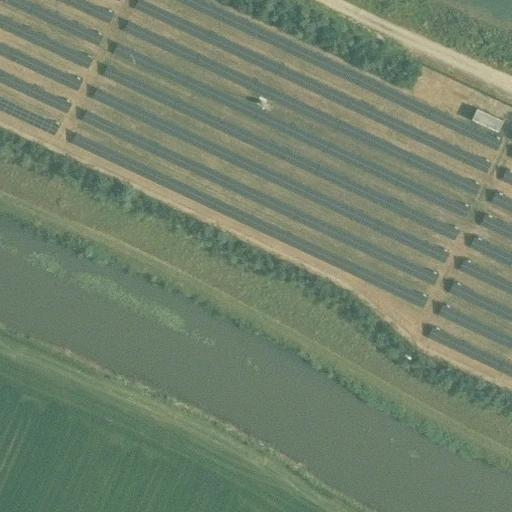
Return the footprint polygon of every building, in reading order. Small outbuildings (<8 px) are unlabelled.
[(84,0),(80,9),(108,23),(114,11),(91,0),(84,0)] [(158,43),(162,34),(129,18),(125,27),(158,43)] [(60,41),(54,53),(87,69),(93,57),(60,41)] [(119,42),(114,52),(145,66),(150,55),(119,42)] [(103,77),(137,91),(142,79),(108,65),(103,77)] [(92,101),(125,111),(130,98),(97,87),(92,101)] [(50,107),(67,111),(70,99),(53,94),(50,107)] [(477,108),(471,118),(496,131),(501,121),(477,108)] [(495,154),(502,138),(443,112),(436,129),(495,154)] [(482,179),(491,159),(444,138),(414,203),(421,206),(413,223),(453,241),(460,227),(428,213),(431,207),(462,221),(470,201),(471,202),(481,179),(482,179)] [(511,183),(511,169),(507,166),(501,178),(511,183)] [(477,234),(473,241),(501,258),(505,251),(477,234)]
